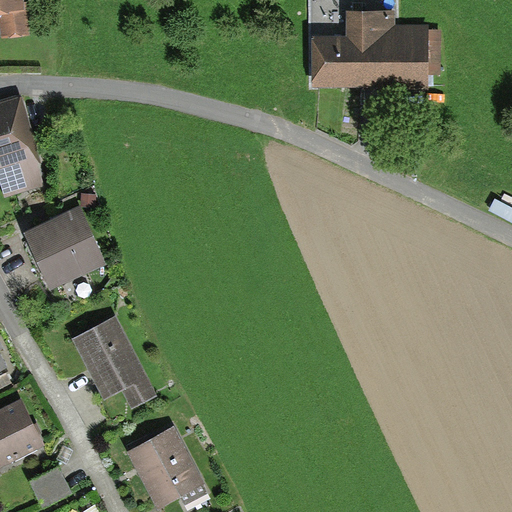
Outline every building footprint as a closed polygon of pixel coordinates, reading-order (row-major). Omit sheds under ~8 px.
[(0,0),(0,37),(29,35),(28,1),(24,3),(24,0),(0,0)] [(309,39),(309,81),(420,80),(420,23),(380,23),(380,9),(337,9),(337,38),(309,39)] [(0,186),(3,197),(48,184),(24,97),(0,104),(0,186)] [(50,290),(106,264),(80,208),(24,234),(50,290)] [(72,340),(104,400),(125,389),(134,406),(157,394),(115,317),(72,340)] [(0,467),(46,444),(22,398),(0,409),(0,467)] [(203,485),(205,483),(176,427),(128,452),(157,508),(181,496),(185,504),(207,493),(203,485)] [(73,495),(59,467),(29,481),(42,509),(73,495)]
